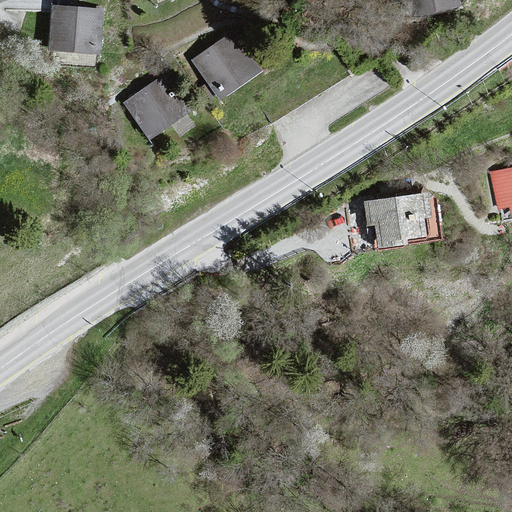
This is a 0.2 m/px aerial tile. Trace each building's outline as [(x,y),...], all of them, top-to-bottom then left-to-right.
[(499,0),(426,0),(434,22),(500,4),(499,0)] [(110,10),(56,8),(54,52),(110,58),(110,10)] [(231,35),(200,56),(240,97),(285,72),(231,35)] [(165,84),(132,101),(159,144),(196,113),(165,84)] [(511,174),(490,176),(506,219),(511,218),(511,174)] [(444,197),(375,210),(386,251),(453,246),(444,197)]
